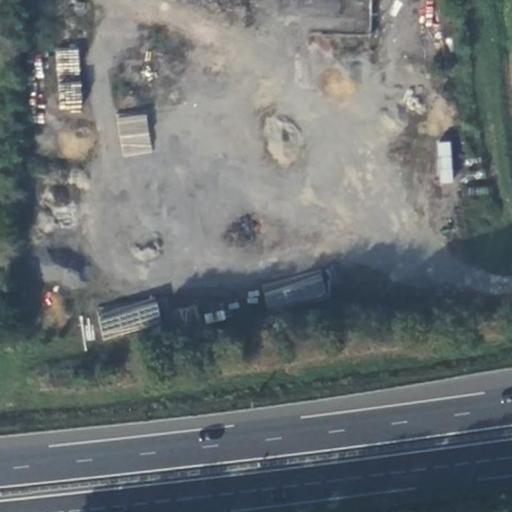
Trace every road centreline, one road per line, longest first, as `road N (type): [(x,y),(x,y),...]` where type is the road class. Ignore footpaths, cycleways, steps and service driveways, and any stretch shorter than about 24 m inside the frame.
road 1 (trunk): [(511,407),(0,471)]
road 2 (trunk): [(81,511),(511,457)]
